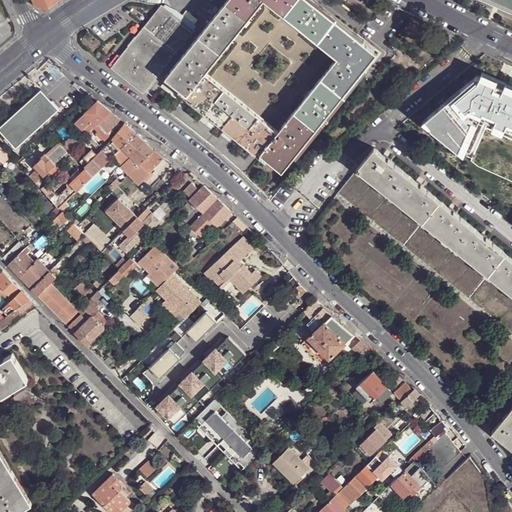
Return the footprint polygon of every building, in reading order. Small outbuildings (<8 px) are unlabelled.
[(33,0),(36,6),(47,9),(60,0),(33,0)] [(372,59),(370,57),(375,50),(364,41),(311,0),(229,0),(173,69),(175,72),(170,78),(183,88),(185,90),(195,98),(222,120),(229,125),(255,147),(263,153),(265,150),(271,155),(269,158),(281,167),(287,161),(289,163),(300,149),(355,81),(360,74),(365,67),(372,59)] [(366,39),(317,0),(311,0),(364,41),(366,39)] [(148,27),(147,26),(164,7),(193,31),(195,28),(164,3),(145,25),(145,24),(113,65),(115,66),(148,27)] [(145,91),(193,31),(164,7),(147,26),(148,27),(115,66),(123,72),(145,91)] [(511,181),(511,85),(483,72),(422,126),(463,162),(465,158),(470,160),(476,167),(511,181)] [(170,78),(163,86),(178,98),(183,92),(180,90),(183,88),(170,78)] [(302,151),(357,83),(355,81),(300,149),(302,151)] [(40,86),(0,122),(0,129),(9,139),(7,141),(10,144),(12,142),(17,148),(60,108),(40,86)] [(183,92),(267,160),(269,158),(263,153),(255,147),(229,125),(222,120),(195,98),(185,90),(183,92)] [(93,95),(88,100),(96,108),(102,102),(93,95)] [(99,123),(111,111),(105,105),(92,118),(98,123),(99,123)] [(108,133),(122,119),(111,111),(99,123),(108,133)] [(90,132),(96,126),(93,123),(87,129),(90,132)] [(123,147),(139,133),(126,123),(113,138),(123,147)] [(117,153),(113,157),(119,163),(121,165),(121,164),(131,154),(134,157),(143,148),(139,145),(145,139),(139,133),(123,147),(117,153)] [(121,164),(121,165),(130,174),(156,150),(145,139),(139,145),(143,148),(134,157),(131,154),(121,164)] [(49,157),(62,145),(60,143),(47,155),(49,157)] [(113,157),(117,153),(108,144),(108,143),(101,151),(98,154),(94,150),(82,162),(86,166),(88,169),(94,175),(113,157)] [(12,157),(0,145),(0,159),(5,164),(12,157)] [(51,169),(68,153),(71,150),(67,146),(65,148),(62,145),(49,157),(47,155),(35,165),(42,174),(45,176),(46,174),(51,169)] [(426,218),(441,200),(376,147),(361,166),(367,171),(365,173),(385,190),(387,187),(400,197),(398,200),(417,215),(419,213),(426,218)] [(156,150),(130,174),(139,183),(146,176),(148,178),(152,174),(150,172),(165,159),(156,150)] [(511,332),(511,292),(496,280),(489,273),(483,268),(463,253),(450,242),(431,226),(417,215),(398,200),(385,190),(365,173),(359,168),(339,192),(511,332)] [(51,169),(46,174),(52,180),(57,175),(51,169)] [(61,208),(94,175),(88,169),(60,195),(54,200),(58,205),(60,207),(61,208)] [(37,183),(45,176),(42,174),(41,175),(38,172),(32,177),(37,183)] [(185,189),(193,198),(200,190),(192,182),(185,189)] [(217,225),(232,211),(205,184),(200,190),(193,198),(191,199),(203,212),(192,224),(202,234),(214,222),(217,225)] [(398,200),(400,197),(387,187),(385,190),(398,200)] [(54,200),(60,195),(55,189),(49,195),(54,200)] [(145,205),(148,207),(159,196),(156,194),(145,205)] [(120,198),(107,211),(126,229),(138,217),(120,198)] [(46,212),(54,204),(49,199),(41,207),(46,212)] [(441,200),(426,218),(433,224),(431,226),(450,242),(452,240),(465,250),(463,253),(483,268),(485,266),(491,271),(506,252),(441,200)] [(53,213),(60,207),(58,205),(51,211),(53,212),(53,213)] [(60,207),(53,213),(53,212),(49,217),(53,222),(57,218),(60,215),(64,211),(61,208),(60,207)] [(120,246),(127,253),(160,220),(148,207),(138,217),(126,229),(125,230),(131,235),(120,246)] [(71,228),(75,223),(70,217),(64,211),(60,215),(67,222),(66,223),(71,228)] [(431,226),(433,224),(426,218),(419,213),(417,215),(431,226)] [(244,231),(249,227),(239,217),(235,221),(244,231)] [(52,228),(60,221),(57,218),(53,222),(49,226),(52,228)] [(94,239),(98,243),(102,238),(110,245),(112,243),(94,224),(86,234),(86,235),(92,241),(94,239)] [(238,243),(248,254),(260,243),(250,231),(238,243)] [(86,248),(92,241),(86,235),(79,241),(86,248)] [(98,243),(96,244),(104,252),(110,245),(102,238),(98,243)] [(463,253),(465,250),(452,240),(450,242),(463,253)] [(10,265),(19,256),(23,252),(26,248),(21,242),(4,258),(10,265)] [(248,254),(238,243),(214,264),(221,272),(216,277),(223,284),(231,278),(244,292),(262,276),(257,269),(253,273),(245,264),(242,266),(239,262),(248,254)] [(174,273),(180,267),(157,244),(139,262),(150,272),(148,275),(160,287),(174,273)] [(34,264),(37,261),(31,253),(34,250),(30,245),(26,248),(23,252),(34,264)] [(22,276),(34,264),(23,252),(19,256),(10,265),(22,276)] [(511,257),(506,252),(491,271),(498,277),(496,280),(511,292),(511,257)] [(120,270),(110,280),(115,284),(124,274),(126,276),(138,264),(132,258),(126,263),(121,268),(119,269),(120,270)] [(34,288),(51,271),(40,259),(37,261),(34,264),(22,276),(34,288)] [(206,272),(212,280),(219,287),(223,284),(216,277),(221,272),(214,264),(206,272)] [(57,277),(63,271),(57,265),(51,271),(57,277)] [(496,280),(498,277),(491,271),(485,266),(483,268),(489,273),(496,280)] [(51,271),(34,288),(39,294),(52,282),(57,277),(51,271)] [(0,284),(14,298),(22,290),(5,272),(0,276),(0,284)] [(160,287),(157,290),(167,300),(180,313),(185,319),(203,302),(174,273),(160,287)] [(101,289),(106,284),(101,278),(96,284),(101,289)] [(78,312),(79,311),(52,282),(39,294),(67,323),(78,312)] [(88,301),(91,298),(96,293),(84,282),(76,290),(88,301)] [(14,298),(0,284),(0,299),(4,295),(10,302),(14,298)] [(18,308),(31,298),(22,290),(14,298),(10,302),(16,309),(18,308)] [(97,300),(102,294),(99,291),(96,293),(91,298),(95,302),(97,300)] [(23,315),(36,304),(31,298),(18,308),(19,309),(23,315)] [(94,317),(98,313),(99,313),(102,309),(97,300),(95,302),(91,298),(88,301),(79,311),(78,312),(81,314),(88,321),(93,316),(94,317)] [(180,313),(167,300),(163,303),(177,316),(180,313)] [(305,311),(304,312),(312,319),(316,316),(324,306),(316,300),(308,308),(305,311)] [(16,309),(10,302),(5,307),(12,314),(19,309),(18,308),(16,309)] [(324,306),(316,316),(323,323),(325,322),(333,314),(324,306)] [(10,324),(23,315),(19,309),(12,314),(6,318),(7,320),(10,324)] [(188,331),(197,341),(217,321),(208,311),(188,331)] [(103,327),(107,322),(99,313),(98,313),(94,317),(103,327)] [(76,332),(88,321),(81,314),(70,325),(76,332)] [(333,314),(325,322),(346,343),(356,333),(333,314)] [(76,332),(88,345),(105,328),(103,327),(94,317),(93,316),(88,321),(76,332)] [(0,330),(2,331),(10,324),(7,320),(0,325),(0,330)] [(346,343),(325,322),(323,323),(309,337),(330,359),(346,343)] [(164,400),(158,405),(175,423),(187,412),(188,412),(199,400),(211,388),(211,389),(223,377),(234,366),(235,366),(247,354),(230,336),(224,342),(222,339),(209,352),(211,354),(205,359),(206,360),(201,365),(198,362),(185,375),(187,377),(182,382),(182,383),(177,388),(175,385),(161,398),(164,400)] [(371,344),(363,338),(354,347),(360,354),(364,351),(371,344)] [(150,367),(161,378),(181,358),(180,357),(186,351),(176,342),(150,367)] [(371,344),(364,351),(360,354),(368,361),(378,351),(371,344)] [(0,396),(29,379),(14,352),(0,360),(0,396)] [(244,370),(242,372),(248,378),(257,369),(251,364),(244,370)] [(372,400),(389,384),(375,369),(358,384),(372,400)] [(399,383),(405,377),(398,372),(393,377),(399,383)] [(416,388),(409,381),(396,394),(402,400),(416,388)] [(407,406),(421,393),(416,388),(402,400),(407,406)] [(216,435),(222,442),(240,423),(228,411),(223,416),(217,410),(222,405),(215,399),(194,420),(212,439),(216,435)] [(511,399),(489,428),(510,445),(511,442),(511,399)] [(286,427),(291,421),(287,417),(285,418),(281,422),(286,427)] [(443,419),(431,429),(437,435),(440,438),(446,432),(450,428),(443,419)] [(159,429),(152,423),(149,427),(155,433),(159,429)] [(240,423),(222,442),(228,448),(224,451),(243,470),(265,448),(258,442),(253,447),(247,441),(252,436),(240,423)] [(372,453),(388,439),(377,427),(361,443),(372,453)] [(447,464),(463,450),(446,432),(440,438),(436,442),(431,446),(447,464)] [(218,445),(222,442),(216,435),(212,439),(218,445)] [(431,446),(436,442),(432,439),(423,448),(426,451),(431,446)] [(175,446),(170,440),(166,444),(171,450),(175,446)] [(228,448),(222,442),(218,445),(224,451),(228,448)] [(295,482),(310,467),(290,447),(286,451),(280,445),(269,455),(295,482)] [(426,451),(423,448),(422,447),(414,455),(418,459),(426,451)] [(0,507),(2,511),(19,511),(33,504),(0,448),(0,507)] [(370,463),(381,475),(384,479),(393,471),(397,475),(405,468),(392,454),(384,461),(381,457),(387,451),(385,448),(370,463)] [(416,460),(408,469),(420,482),(414,488),(417,491),(432,477),(416,460)] [(149,479),(158,470),(150,461),(141,470),(149,479)] [(369,487),(381,475),(370,463),(357,474),(369,487)] [(210,470),(215,474),(219,470),(214,466),(210,470)] [(414,488),(420,482),(408,469),(393,483),(406,496),(414,488)] [(330,471),(324,477),(334,488),(336,490),(342,484),(330,471)] [(93,492),(111,511),(117,505),(122,511),(134,499),(120,484),(122,482),(113,472),(93,492)] [(369,487),(357,474),(345,487),(340,491),(352,503),(353,502),(358,507),(369,497),(364,492),(369,487)] [(191,483),(187,479),(183,483),(187,488),(191,483)] [(148,496),(154,490),(147,483),(140,489),(148,496)] [(336,490),(334,488),(327,495),(328,497),(336,490)] [(343,511),(346,509),(334,497),(319,511),(343,511)]
